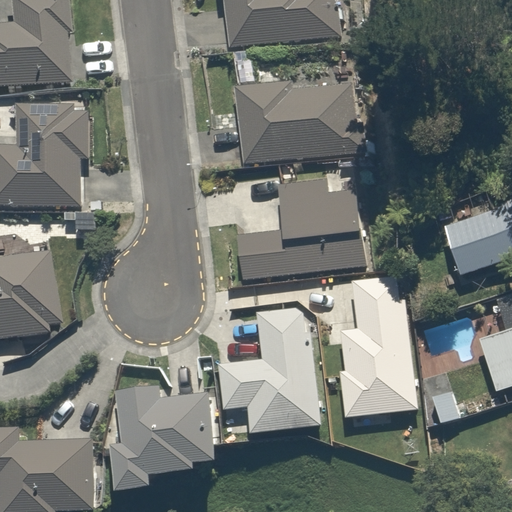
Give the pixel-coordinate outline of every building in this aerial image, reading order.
[(0,91),(74,84),(70,36),(75,35),(71,0),(12,0),(15,28),(0,29),(0,91)] [(229,0),(232,49),(345,37),(340,0),(222,0),(222,1),(229,0)] [(244,84),(258,83),(256,62),(242,63),(244,84)] [(296,81),(239,88),(247,166),(361,152),(352,84),(297,89),(296,81)] [(21,146),(0,146),(0,207),(85,208),(85,161),(93,161),(93,113),(79,113),(80,106),(22,105),(21,146)] [(282,187),(288,232),(242,237),(247,282),(369,268),(360,192),(333,195),(332,180),(282,187)] [(511,212),(449,228),(463,279),(511,266),(511,212)] [(80,231),(99,232),(99,216),(81,215),(80,231)] [(0,342),(51,335),(50,327),(64,325),(53,254),(0,262),(0,342)] [(422,411),(409,301),(404,302),(400,278),(356,283),(362,330),(345,333),(350,372),(344,373),(350,420),(422,411)] [(511,394),(511,300),(507,302),(511,319),(511,338),(485,346),(500,398),(511,394)] [(253,409),(255,436),(326,427),(308,315),(300,310),(262,315),(267,361),(223,366),(228,412),(253,409)] [(164,387),(121,393),(127,445),(115,447),(122,494),(158,489),(157,478),(202,472),(201,466),(221,463),(213,394),(165,400),(164,387)] [(455,389),(435,398),(449,427),(468,418),(455,389)] [(99,511),(97,440),(24,443),(24,430),(0,430),(0,511),(99,511)]
